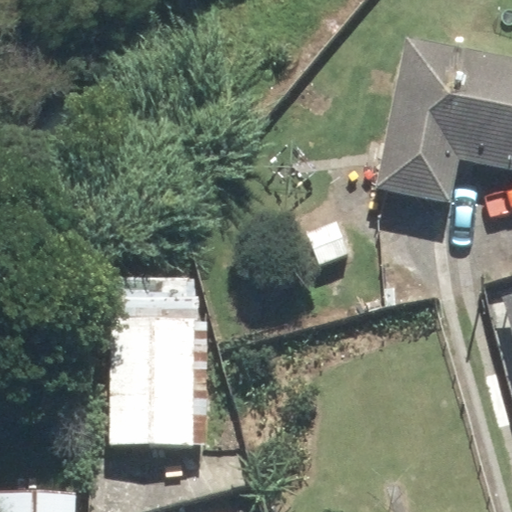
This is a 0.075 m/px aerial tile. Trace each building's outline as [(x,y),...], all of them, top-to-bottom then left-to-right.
[(511,62),(410,43),(381,194),(455,208),(463,165),(511,174),(511,62)] [(345,221),(307,230),(319,282),(356,274),(345,221)] [(511,287),(501,290),(511,330),(511,287)] [(114,322),(112,450),(196,451),(198,324),(114,322)] [(0,511),(77,511),(78,497),(0,495),(0,511)] [(240,511),(238,501),(197,511),(240,511)]
